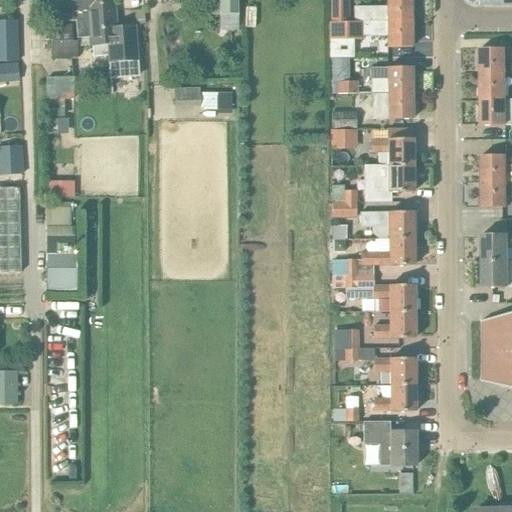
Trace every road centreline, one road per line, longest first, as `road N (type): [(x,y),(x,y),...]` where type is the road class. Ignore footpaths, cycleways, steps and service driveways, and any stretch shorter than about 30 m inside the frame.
road 1 (residential): [(42,511),(38,0)]
road 2 (residential): [(452,437),(447,18)]
